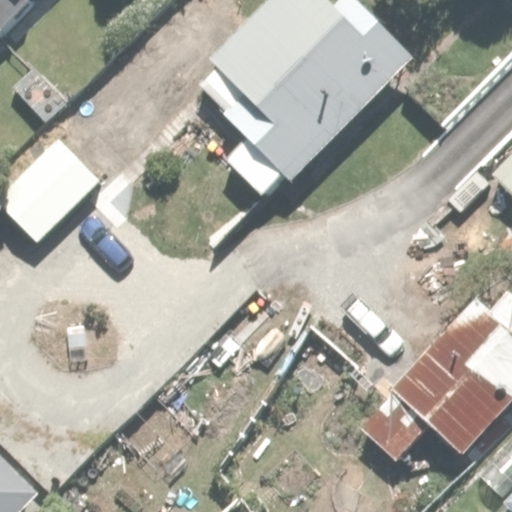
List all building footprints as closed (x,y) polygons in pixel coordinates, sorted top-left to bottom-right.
[(0,0),(0,40),(42,0),(0,0)] [(341,0),(338,3),(335,0),(263,0),(209,54),(218,63),(203,78),(249,126),(221,154),(268,201),(422,50),(373,0),(341,0)] [(58,131),(0,192),(0,199),(43,240),(104,174),(58,131)] [(511,147),(488,173),(511,194),(511,147)] [(472,296),(391,388),(361,422),(396,453),(426,418),(463,451),(511,394),(511,282),(488,310),(472,296)] [(131,441),(161,466),(172,453),(199,476),(236,432),(209,408),(217,398),(188,374),(131,441)] [(0,511),(15,511),(41,486),(0,447),(0,511)] [(511,511),(511,488),(506,494),(511,499),(511,500),(500,511),(511,511)]
